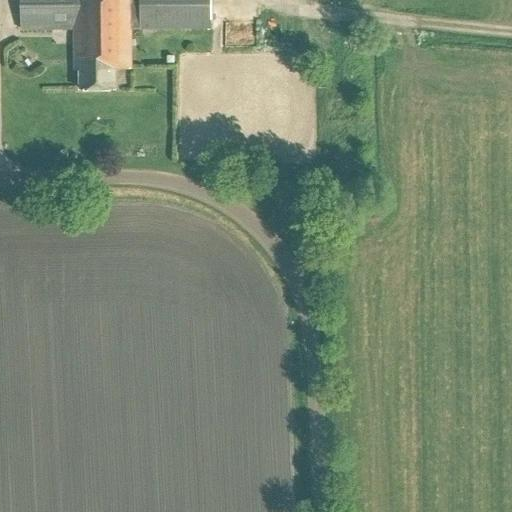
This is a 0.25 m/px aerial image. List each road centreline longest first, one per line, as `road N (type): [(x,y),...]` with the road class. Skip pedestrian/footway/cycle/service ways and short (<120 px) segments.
road 1 (unclassified): [(317,511),(299,304),(277,260),(239,220),(190,194),(0,194)]
road 2 (track): [(284,0),(511,33)]
